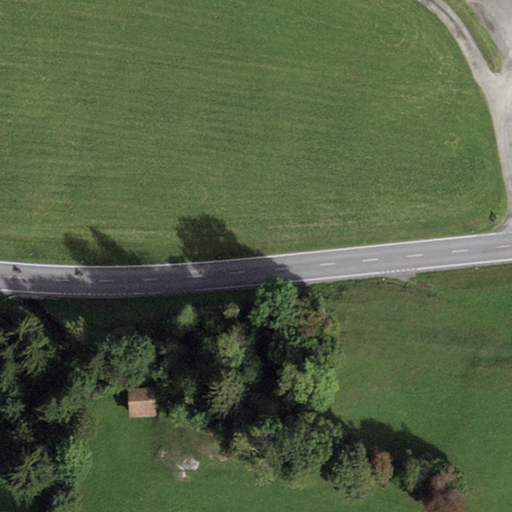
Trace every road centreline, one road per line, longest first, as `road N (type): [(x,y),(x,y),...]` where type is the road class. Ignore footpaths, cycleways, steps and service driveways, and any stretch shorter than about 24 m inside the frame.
road 1 (tertiary): [(0,278),(122,283),(511,249)]
road 2 (track): [(426,0),(453,16),(506,134)]
